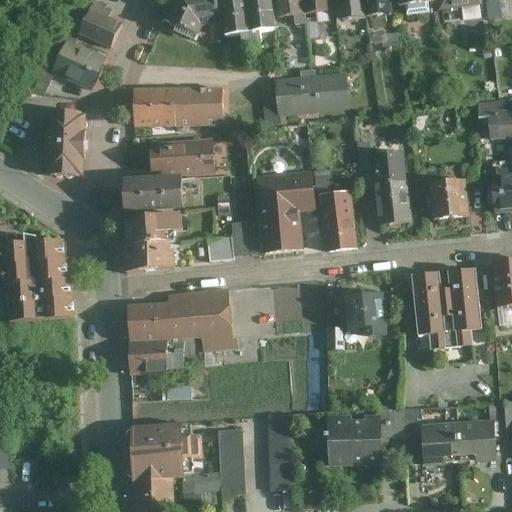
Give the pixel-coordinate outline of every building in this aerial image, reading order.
[(217,30),(214,0),(172,0),(160,23),(200,40),(204,31),(217,30)] [(249,38),(245,0),(218,0),(223,40),(249,38)] [(273,35),(269,0),(245,0),(249,38),(273,35)] [(306,19),(303,0),(276,0),(279,23),(306,19)] [(331,16),(329,0),(303,0),(306,19),(331,16)] [(367,20),(366,8),(364,0),(335,0),(338,23),(367,20)] [(392,5),(391,0),(364,0),(366,8),(392,5)] [(434,5),(433,0),(397,0),(398,9),(434,5)] [(439,0),(440,11),(481,8),(480,0),(439,0)] [(126,27),(96,14),(86,37),(117,49),(126,27)] [(77,46),(64,74),(102,92),(116,63),(77,46)] [(352,114),(349,77),(279,83),(282,120),(352,114)] [(226,128),(225,91),(134,95),(136,132),(226,128)] [(511,108),(479,110),(480,128),(495,127),(496,142),(511,141),(511,108)] [(45,116),(46,182),(83,181),(83,115),(45,116)] [(216,176),(214,142),(150,147),(152,181),(216,176)] [(374,150),(361,151),(365,195),(380,194),(383,235),(411,232),(405,158),(374,160),(374,150)] [(257,181),(262,259),(304,257),(301,217),(316,216),(314,178),(257,181)] [(121,216),(180,212),(178,182),(119,187),(121,216)] [(471,222),(468,185),(429,188),(431,225),(471,222)] [(495,218),(511,216),(511,185),(493,187),(495,218)] [(356,252),(352,197),(322,200),(326,254),(356,252)] [(122,224),(124,251),(167,247),(166,238),(183,237),(181,219),(122,224)] [(256,260),(253,226),(232,227),(233,239),(209,241),(211,263),(256,260)] [(8,247),(0,247),(0,256),(0,259),(1,259),(2,269),(3,269),(3,278),(4,278),(5,288),(6,288),(7,298),(8,297),(8,306),(8,307),(9,307),(10,317),(11,317),(11,324),(18,324),(75,320),(76,320),(76,310),(74,310),(74,301),(73,301),(72,291),(71,291),(71,282),(70,282),(69,272),(68,272),(67,262),(66,262),(66,252),(65,253),(64,243),(38,245),(38,241),(38,240),(18,236),(7,240),(8,247)] [(124,251),(126,277),(174,273),(172,247),(167,247),(124,251)] [(511,263),(493,265),(497,312),(511,311),(511,263)] [(439,276),(412,279),(418,343),(431,342),(431,354),(472,352),(471,338),(482,338),(476,273),(449,276),(451,296),(441,297),(439,276)] [(173,346),(202,344),(202,355),(233,353),(231,298),(171,302),(171,307),(173,346)] [(384,299),(344,302),(347,341),(387,338),(384,299)] [(171,307),(130,310),(133,348),(167,346),(173,346),(171,307)] [(344,331),(328,333),(330,355),(345,354),(344,331)] [(167,346),(133,348),(134,376),(146,376),(146,369),(167,368),(167,346)] [(191,391),(167,391),(167,403),(192,403),(191,391)] [(511,437),(511,405),(498,407),(500,439),(511,437)] [(421,413),(402,414),(403,441),(404,447),(419,447),(417,423),(422,423),(421,413)] [(378,415),(378,420),(379,442),(403,441),(402,414),(378,415)] [(268,420),(270,497),(294,496),(292,419),(268,420)] [(327,422),(329,473),(380,471),(379,442),(378,420),(365,421),(365,424),(351,425),(351,421),(327,422)] [(496,426),(459,428),(461,468),(476,467),(476,469),(498,468),(496,426)] [(132,430),(134,484),(173,483),(182,482),(191,482),(190,464),(202,463),(201,439),(190,440),(190,430),(182,430),(183,428),(132,430)] [(459,428),(425,430),(427,472),(446,472),(446,468),(461,468),(459,428)] [(245,501),(241,435),(219,436),(222,481),(223,496),(223,502),(245,501)] [(222,481),(191,482),(182,482),(182,498),(223,496),(222,481)] [(173,511),(173,483),(134,484),(135,511),(173,511)]
